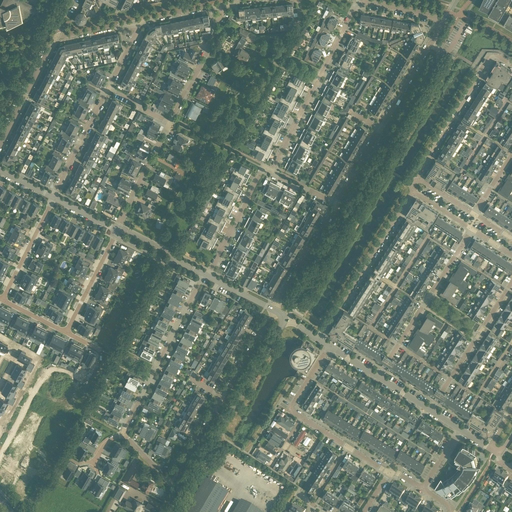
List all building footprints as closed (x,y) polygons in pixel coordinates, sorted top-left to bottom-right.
[(21,0),(2,0),(0,5),(0,27),(6,26),(7,27),(8,27),(8,28),(22,21),(21,19),(30,12),(35,14),(32,13),(33,11),(32,8),(31,7),(32,5),(33,6),(21,0)] [(89,9),(91,4),(93,5),(95,2),(92,0),(92,1),(91,0),(84,0),(82,5),(83,6),(89,9)] [(132,2),(127,0),(124,0),(120,10),(129,8),(132,2)] [(511,0),(483,0),(481,3),(482,7),(483,7),(483,9),(503,21),(503,22),(511,5),(511,0)] [(511,5),(503,22),(502,23),(511,29),(511,5)] [(85,15),(89,9),(83,6),(80,12),(80,13),(79,13),(78,13),(77,14),(76,14),(76,15),(75,16),(75,17),(75,18),(75,19),(75,20),(76,21),(76,22),(77,22),(78,23),(79,23),(80,23),(81,24),(81,23),(82,23),(83,23),(84,23),(84,22),(85,22),(85,21),(86,20),(86,19),(86,17),(85,15)] [(324,19),(336,25),(338,22),(338,21),(338,20),(338,19),(337,18),(338,16),(333,14),(332,10),(333,9),(327,6),(326,8),(327,10),(328,11),(326,15),(324,19)] [(245,20),(244,9),(238,9),(239,14),(236,14),(236,21),(245,20)] [(334,29),(334,28),(336,25),(324,19),(322,23),(320,27),(330,32),(331,30),(332,31),(332,30),(333,29),(334,29)] [(410,23),(410,24),(409,31),(413,32),(414,33),(421,30),(418,24),(410,23)] [(318,31),(316,35),(328,41),(330,38),(330,37),(330,36),(330,35),(330,34),(329,34),(330,32),(320,27),(318,26),(317,26),(316,30),(318,31)] [(158,37),(156,35),(155,27),(152,28),(151,27),(149,28),(148,29),(149,30),(147,32),(155,36),(156,38),(158,37)] [(243,37),(245,37),(245,38),(248,32),(239,28),(236,34),(242,36),(243,37)] [(147,32),(144,37),(154,42),(155,41),(156,38),(155,36),(147,32)] [(415,35),(415,36),(413,40),(419,43),(420,44),(424,37),(422,32),(415,35)] [(113,44),(114,44),(114,45),(118,44),(119,47),(122,46),(121,42),(119,42),(119,41),(119,40),(119,39),(119,38),(119,37),(118,36),(117,34),(112,35),(113,44)] [(326,44),(328,41),(316,35),(314,39),(312,43),(322,48),(323,46),(324,46),(325,45),(326,45),(326,44)] [(349,40),(348,41),(358,46),(360,41),(366,44),(367,43),(368,41),(356,35),(354,38),(352,36),(350,40),(349,40)] [(154,44),(154,42),(144,37),(142,42),(150,46),(152,43),(154,44)] [(246,40),(244,39),(242,39),(241,38),(239,41),(239,40),(237,44),(236,47),(237,47),(233,55),(235,56),(245,62),(249,54),(245,52),(239,48),(240,47),(242,48),(246,40)] [(355,51),(358,46),(348,41),(348,43),(346,47),(349,48),(347,51),(355,55),(356,53),(356,52),(355,51)] [(76,51),(78,54),(83,53),(82,50),(80,42),(75,43),(76,51)] [(142,42),(139,47),(150,52),(152,47),(150,46),(142,42)] [(409,42),(406,46),(415,51),(417,47),(411,43),(409,42)] [(78,54),(76,51),(75,43),(69,44),(72,52),(73,55),(78,54)] [(310,47),(308,51),(320,57),(321,53),(322,53),(322,52),(321,52),(321,51),(322,51),(322,50),(321,50),(322,48),(312,43),(310,47)] [(73,55),(72,52),(69,44),(64,45),(66,54),(65,54),(67,56),(73,55)] [(65,54),(66,54),(64,45),(60,46),(57,50),(65,54)] [(189,54),(189,55),(195,58),(196,57),(195,57),(197,53),(198,54),(200,50),(199,50),(198,45),(190,47),(190,49),(191,49),(189,54)] [(406,46),(404,50),(413,55),(415,51),(406,46)] [(145,56),(147,57),(150,52),(139,47),(137,52),(145,56)] [(223,55),(225,52),(215,47),(214,50),(223,55)] [(65,54),(57,50),(55,55),(63,59),(65,61),(67,56),(65,54)] [(410,59),(413,55),(404,50),(402,54),(410,59)] [(318,61),(318,60),(320,57),(308,51),(306,54),(306,55),(304,59),(314,64),(315,62),(316,62),(316,61),(317,61),(318,61)] [(341,56),(340,57),(349,62),(352,57),(353,57),(354,57),(355,55),(347,51),(346,54),(343,52),(341,56)] [(145,62),(146,60),(147,57),(145,56),(137,52),(135,56),(145,62)] [(189,54),(185,52),(183,56),(180,55),(178,59),(184,62),(186,60),(193,64),(195,58),(189,55),(189,54)] [(60,64),(63,66),(65,61),(63,59),(55,55),(53,60),(60,64)] [(410,60),(401,55),(398,60),(407,65),(410,60)] [(144,63),(145,62),(135,56),(132,61),(140,65),(142,62),(144,63)] [(352,63),(349,62),(340,57),(340,59),(338,63),(341,64),(339,67),(350,72),(351,70),(350,69),(349,68),(352,63)] [(225,66),(226,64),(222,58),(211,65),(216,72),(226,66),(225,66)] [(187,64),(184,62),(178,59),(178,60),(176,62),(179,65),(177,68),(187,74),(190,69),(186,66),(187,64)] [(63,66),(60,64),(53,60),(50,65),(58,69),(60,70),(63,66)] [(396,64),(404,69),(407,65),(398,60),(396,64)] [(132,61),(130,66),(140,71),(141,69),(139,68),(140,65),(132,61)] [(393,69),(402,74),(404,69),(396,64),(393,69)] [(498,65),(495,64),(492,69),(493,71),(490,76),(488,75),(486,78),(488,80),(487,81),(502,91),(505,86),(500,83),(502,80),(507,83),(511,75),(511,74),(511,72),(498,64),(498,65)] [(60,70),(58,69),(50,65),(48,70),(58,75),(60,70)] [(130,66),(127,71),(135,75),(137,72),(139,73),(140,71),(130,66)] [(96,71),(94,75),(103,80),(105,75),(103,74),(104,71),(96,67),(94,70),(96,71)] [(169,75),(175,78),(179,80),(181,77),(185,79),(187,74),(177,68),(175,72),(171,71),(171,75),(170,74),(169,75)] [(332,73),(331,76),(342,81),(342,82),(344,83),(345,82),(343,81),(347,73),(338,69),(335,74),(332,73)] [(390,73),(399,78),(402,74),(393,69),(390,73)] [(45,74),(53,78),(55,80),(58,75),(48,70),(45,74)] [(127,71),(125,76),(135,81),(136,79),(138,76),(135,75),(127,71)] [(388,77),(397,82),(399,78),(390,73),(388,77)] [(45,74),(43,79),(50,83),(53,78),(45,74)] [(175,78),(169,75),(169,74),(168,75),(167,77),(167,79),(172,82),(170,85),(179,90),(182,85),(174,80),(175,78)] [(91,81),(89,80),(88,83),(96,87),(97,84),(100,85),(103,80),(94,75),(91,81)] [(132,86),(134,86),(136,82),(135,81),(125,76),(122,80),(130,85),(132,86)] [(302,86),(305,81),(296,76),(293,81),(289,79),(288,83),(303,90),(304,87),(302,86)] [(332,80),(330,84),(339,89),(342,82),(342,81),(331,76),(329,79),(332,80)] [(207,84),(213,86),(216,79),(211,77),(207,84)] [(397,82),(388,77),(385,82),(394,87),(397,82)] [(43,79),(40,84),(48,88),(50,83),(43,79)] [(132,86),(130,85),(122,80),(120,85),(124,87),(122,90),(129,93),(132,86)] [(494,88),(486,82),(483,87),(491,92),(494,88)] [(290,88),(288,93),(296,97),(299,92),(301,93),(303,90),(288,83),(286,86),(290,88)] [(382,88),(390,93),(393,88),(384,83),(382,88)] [(40,84),(38,89),(45,93),(48,88),(40,84)] [(335,96),(339,89),(330,84),(328,88),(325,87),(324,90),(335,96),(337,97),(337,96),(335,96)] [(85,88),(87,89),(85,93),(94,98),(96,93),(94,92),(95,89),(87,85),(85,88)] [(162,91),(168,94),(170,95),(171,92),(177,95),(179,90),(170,85),(168,88),(165,86),(162,91)] [(202,86),(201,88),(198,94),(197,97),(205,101),(205,102),(207,103),(214,90),(211,89),(211,90),(202,86)] [(491,92),(483,87),(480,92),(487,96),(490,92),(491,92)] [(382,88),(379,92),(388,97),(390,93),(382,88)] [(38,89),(35,94),(43,98),(45,93),(38,89)] [(173,102),(173,101),(173,100),(167,97),(168,94),(162,91),(160,90),(159,93),(162,95),(161,97),(162,98),(161,101),(170,105),(171,105),(172,104),(173,103),(173,102)] [(331,103),(335,96),(324,90),(322,93),(325,94),(323,99),(331,103)] [(379,92),(377,97),(385,102),(388,97),(379,92)] [(487,96),(480,92),(477,96),(484,101),(487,96)] [(82,98),(80,98),(80,101),(87,104),(88,102),(91,103),(94,98),(85,93),(82,98)] [(281,95),(280,99),(294,106),(296,103),(294,102),(296,97),(288,93),(285,97),(281,95)] [(40,103),(43,98),(35,94),(33,99),(40,103)] [(484,101),(477,96),(474,101),(481,105),(484,101)] [(278,102),(276,107),(279,109),(288,113),(291,108),(293,109),(294,106),(280,99),(276,97),(274,100),(278,102)] [(374,101),(383,106),(385,102),(377,97),(374,101)] [(316,104),(328,110),(328,111),(329,110),(328,110),(331,103),(323,99),(320,103),(318,101),(316,104)] [(117,109),(119,110),(122,105),(120,104),(118,103),(118,102),(117,102),(117,101),(116,101),(115,101),(114,101),(112,100),(110,105),(117,109)] [(78,103),(79,104),(77,109),(86,114),(88,108),(86,107),(87,104),(80,101),(78,103)] [(170,106),(170,105),(161,101),(159,103),(158,103),(157,105),(153,103),(152,106),(160,110),(161,108),(167,111),(168,110),(169,110),(170,109),(170,108),(170,107),(170,106)] [(201,108),(203,109),(202,111),(207,113),(209,108),(205,106),(196,101),(195,104),(192,103),(186,114),(193,118),(201,108)] [(374,101),(371,105),(380,110),(383,106),(374,101)] [(481,105),(474,101),(471,105),(478,110),(481,105)] [(36,111),(39,113),(41,108),(39,107),(39,106),(31,102),(28,107),(36,111)] [(324,118),(328,111),(328,110),(316,104),(315,107),(317,109),(315,113),(324,118)] [(107,110),(112,112),(115,114),(117,109),(110,105),(107,110)] [(380,110),(371,105),(369,110),(377,115),(380,110)] [(478,110),(471,105),(468,110),(478,116),(481,112),(478,110)] [(39,113),(36,111),(28,107),(26,112),(36,117),(39,113)] [(288,113),(279,109),(276,107),(272,115),(286,122),(288,119),(286,118),(287,117),(288,113)] [(79,120),(81,117),(83,119),(86,114),(77,109),(74,114),(72,113),(72,116),(79,120)] [(115,114),(112,112),(107,110),(105,115),(112,119),(115,114)] [(465,114),(475,121),(478,116),(468,110),(465,114)] [(23,117),(31,121),(34,122),(36,118),(36,117),(26,112),(23,117)] [(320,125),(321,126),(322,125),(321,124),(324,118),(315,113),(313,117),(310,116),(309,119),(320,125)] [(468,122),(472,125),(475,121),(465,114),(462,119),(464,120),(467,122),(468,122)] [(110,124),(112,119),(105,115),(102,120),(110,124)] [(285,125),(286,122),(272,115),(270,118),(273,120),(271,125),(280,129),(283,124),(285,125)] [(21,122),(31,127),(34,122),(31,121),(23,117),(21,122)] [(68,121),(70,122),(68,126),(77,131),(79,126),(77,125),(78,122),(70,118),(68,121)] [(317,132),(320,125),(309,119),(307,122),(310,123),(308,127),(317,132)] [(102,120),(100,124),(107,128),(110,130),(113,125),(110,124),(102,120)] [(19,127),(26,131),(29,132),(31,127),(21,122),(19,127)] [(150,126),(148,128),(157,133),(158,132),(157,131),(160,125),(153,122),(151,126),(150,126)] [(471,129),(465,126),(462,123),(462,124),(460,122),(457,127),(465,132),(467,129),(470,131),(471,129)] [(105,133),(107,128),(100,124),(97,130),(105,133)] [(265,127),(265,128),(263,131),(278,138),(280,135),(278,134),(280,129),(271,125),(269,129),(265,127)] [(71,135),(74,136),(77,131),(68,126),(65,132),(64,131),(63,131),(63,134),(70,138),(71,135)] [(157,133),(148,128),(144,126),(143,129),(144,130),(142,134),(146,136),(153,140),(156,134),(157,134),(157,133)] [(368,131),(360,126),(357,130),(366,135),(368,131)] [(16,131),(24,135),(26,137),(27,137),(29,132),(26,131),(19,127),(16,131)] [(313,140),(314,140),(314,139),(313,139),(317,132),(308,127),(306,132),(303,130),(302,133),(313,139),(313,140)] [(465,132),(457,127),(454,132),(464,138),(467,133),(465,132)] [(277,141),(278,138),(263,131),(261,130),(260,133),(262,134),(265,136),(263,141),(272,145),(274,140),(277,141)] [(366,135),(357,130),(355,134),(364,139),(366,135)] [(26,137),(24,135),(16,131),(14,136),(24,142),(26,137)] [(511,134),(506,131),(503,136),(511,142),(511,141),(511,134)] [(93,137),(101,141),(104,142),(106,137),(96,132),(93,137)] [(173,147),(180,151),(181,151),(182,150),(183,148),(181,144),(182,144),(181,143),(185,142),(185,144),(188,143),(189,142),(191,138),(181,133),(180,132),(176,134),(178,139),(176,140),(175,139),(173,140),(174,141),(175,142),(176,143),(173,144),(173,145),(173,147)] [(464,138),(454,132),(452,136),(461,142),(464,138)] [(309,146),(313,140),(313,139),(302,133),(300,136),(303,138),(301,142),(309,146)] [(61,137),(62,137),(60,142),(69,147),(71,142),(69,140),(70,138),(63,134),(61,137)] [(364,139),(355,134),(353,137),(361,142),(364,139)] [(14,136),(11,141),(19,145),(21,146),(24,142),(14,136)] [(461,142),(452,136),(449,141),(458,147),(461,142)] [(511,142),(503,136),(499,142),(508,148),(510,145),(509,144),(511,142)] [(91,142),(99,146),(101,147),(104,142),(101,141),(93,137),(91,142)] [(361,142),(353,137),(350,141),(359,146),(361,142)] [(16,150),(17,149),(19,150),(21,147),(19,146),(19,145),(11,141),(9,146),(16,150)] [(143,141),(141,145),(137,143),(136,144),(135,146),(139,148),(147,153),(148,151),(147,151),(150,145),(143,141)] [(257,143),(255,147),(270,154),(272,151),(269,150),(272,145),(263,141),(261,145),(257,143)] [(359,146),(350,141),(348,145),(357,150),(359,146)] [(458,147),(449,141),(446,145),(455,151),(458,147)] [(64,150),(66,152),(69,147),(60,142),(57,147),(56,146),(55,149),(62,153),(64,150)] [(91,142),(89,147),(96,150),(99,146),(91,142)] [(294,148),(306,154),(306,153),(309,146),(301,142),(298,146),(296,145),(294,148)] [(507,150),(497,144),(494,150),(503,156),(503,155),(502,155),(504,153),(505,153),(507,150)] [(357,150),(348,145),(346,149),(354,154),(357,150)] [(455,151),(446,145),(443,150),(450,154),(452,156),(455,151)] [(9,146),(6,151),(14,155),(16,150),(9,146)] [(147,153),(139,148),(135,146),(134,149),(134,150),(138,152),(136,156),(143,159),(146,154),(147,154),(147,153)] [(270,154),(255,147),(253,146),(252,149),(254,150),(257,152),(255,157),(264,161),(266,156),(268,157),(270,154)] [(89,147),(86,151),(97,157),(99,152),(96,150),(89,147)] [(293,156),(302,161),(304,162),(305,162),(308,155),(307,155),(308,154),(306,153),(306,154),(294,148),(293,151),(295,152),(293,156)] [(354,154),(346,149),(344,153),(352,158),(354,154)] [(443,150),(440,154),(448,159),(447,159),(450,154),(443,150)] [(503,156),(494,150),(491,155),(500,161),(499,160),(501,158),(503,156)] [(11,160),(12,159),(14,160),(16,156),(14,155),(6,151),(4,156),(11,160)] [(84,156),(94,161),(97,157),(86,151),(84,156)] [(62,160),(60,158),(61,155),(53,152),(51,154),(53,155),(51,160),(60,165),(62,160)] [(174,162),(173,165),(176,167),(180,160),(174,157),(175,156),(169,153),(166,159),(172,162),(172,161),(174,162)] [(341,157),(350,162),(352,158),(344,153),(341,157)] [(437,159),(445,164),(448,159),(440,154),(437,159)] [(131,163),(129,166),(137,170),(138,168),(139,167),(140,167),(140,166),(140,164),(135,161),(136,158),(130,155),(127,160),(131,163)] [(497,163),(498,164),(500,161),(491,155),(487,160),(496,166),(497,163)] [(10,162),(11,160),(4,156),(1,161),(3,161),(3,162),(4,163),(5,164),(6,164),(7,164),(9,165),(11,165),(12,163),(10,162)] [(91,166),(94,161),(84,156),(81,161),(91,166)] [(298,169),(299,169),(299,168),(302,161),(293,156),(291,161),(288,159),(287,162),(298,168),(298,169)] [(349,163),(340,158),(338,163),(346,168),(349,163)] [(47,164),(46,167),(53,170),(54,168),(57,170),(60,165),(51,160),(48,165),(47,164)] [(494,169),(496,166),(487,160),(484,166),(493,172),(493,171),(492,171),(494,169)] [(425,178),(431,181),(431,182),(434,184),(443,189),(448,181),(439,175),(439,174),(444,167),(436,161),(425,178)] [(295,175),(298,169),(298,168),(287,162),(285,165),(288,167),(286,171),(295,175)] [(346,168),(338,163),(336,166),(344,171),(346,168)] [(77,169),(85,173),(88,174),(90,169),(80,164),(77,169)] [(232,167),(231,170),(248,179),(249,176),(247,175),(250,169),(241,165),(238,169),(235,168),(234,168),(232,167)] [(121,173),(127,176),(128,173),(134,176),(135,176),(135,175),(136,174),(136,173),(136,172),(137,170),(129,166),(128,169),(123,168),(121,173)] [(344,171),(336,166),(333,170),(342,175),(344,171)] [(490,174),(491,174),(493,172),(484,166),(480,171),(490,177),(489,176),(490,174)] [(45,171),(43,175),(52,180),(54,175),(52,174),(53,170),(46,167),(45,167),(44,170),(45,171)] [(451,180),(455,174),(446,168),(444,170),(451,175),(449,178),(451,180)] [(83,177),(85,173),(77,169),(75,173),(83,177)] [(235,177),(232,181),(241,186),(244,180),(246,182),(248,179),(231,170),(230,170),(230,171),(231,174),(235,177)] [(342,175),(333,170),(331,174),(340,179),(342,175)] [(480,171),(477,176),(485,182),(487,179),(488,180),(490,177),(480,171)] [(511,172),(511,173),(510,172),(506,179),(507,179),(501,190),(500,189),(498,192),(497,192),(511,201),(511,195),(509,193),(511,188),(511,172)] [(85,179),(83,177),(75,173),(72,178),(80,182),(83,184),(85,179)] [(130,178),(127,176),(121,173),(120,176),(122,177),(121,180),(120,180),(119,183),(129,188),(130,187),(129,186),(132,181),(129,180),(130,178)] [(173,178),(165,174),(163,178),(156,174),(155,175),(154,176),(152,178),(153,179),(152,181),(156,183),(157,184),(159,186),(160,185),(162,186),(163,183),(169,186),(173,178)] [(340,179),(331,174),(329,178),(337,183),(340,179)] [(49,185),(52,180),(43,175),(40,181),(49,185)] [(83,184),(80,182),(72,178),(70,183),(80,188),(83,184)] [(337,183),(329,178),(327,182),(335,187),(337,183)] [(241,186),(232,181),(230,185),(226,184),(224,183),(223,186),(239,195),(241,192),(239,191),(241,186)] [(452,192),(457,185),(452,181),(447,189),(452,192)] [(262,192),(269,195),(269,196),(275,184),(272,182),(271,185),(266,183),(262,192)] [(335,187),(327,182),(324,186),(333,191),(335,187)] [(70,183),(68,188),(75,192),(75,191),(78,193),(80,188),(70,183)] [(115,189),(125,194),(128,189),(129,189),(129,188),(119,183),(117,185),(115,189)] [(269,195),(268,196),(269,197),(269,196),(276,199),(281,190),(277,188),(278,185),(275,184),(269,196),(269,195)] [(159,192),(161,189),(153,185),(151,190),(148,189),(144,196),(154,201),(158,192),(159,192)] [(462,188),(457,185),(452,192),(457,195),(462,188)] [(238,198),(239,195),(223,186),(221,189),(223,190),(227,192),(224,197),(233,202),(236,197),(238,198)] [(333,191),(324,186),(322,190),(330,195),(333,191)] [(68,188),(65,193),(66,194),(67,195),(68,196),(69,196),(70,196),(71,196),(73,197),(72,199),(74,200),(78,193),(75,191),(75,192),(68,188)] [(113,196),(115,193),(105,188),(104,191),(104,193),(108,195),(104,202),(108,204),(105,209),(111,212),(113,207),(116,208),(116,207),(117,207),(119,204),(118,204),(120,200),(113,197),(113,196)] [(462,188),(457,195),(462,198),(467,191),(462,188)] [(6,190),(1,199),(10,204),(15,194),(11,192),(11,193),(6,190)] [(276,199),(283,203),(289,191),(286,190),(285,192),(281,190),(276,199)] [(283,203),(283,204),(284,203),(291,207),(295,198),(291,195),(292,193),(289,191),(283,203)] [(472,194),(467,191),(462,198),(467,201),(472,194)] [(10,204),(19,208),(23,200),(18,197),(19,196),(15,194),(10,204)] [(472,194),(467,201),(472,204),(474,201),(476,203),(480,198),(477,196),(476,197),(472,194)] [(231,207),(233,202),(224,197),(222,202),(218,200),(216,199),(215,202),(216,203),(231,211),(233,208),(231,207)] [(28,213),(32,204),(27,201),(28,201),(24,199),(23,200),(19,208),(28,213)] [(422,203),(416,199),(405,215),(414,221),(419,213),(420,213),(433,221),(438,213),(425,205),(426,205),(422,202),(422,203)] [(150,208),(154,210),(155,207),(149,203),(147,207),(141,203),(136,213),(139,215),(139,214),(142,215),(142,216),(145,218),(150,208)] [(230,214),(231,211),(216,203),(215,207),(218,209),(216,213),(225,218),(228,213),(230,214)] [(489,216),(494,209),(489,205),(490,204),(487,203),(484,208),(487,209),(484,213),(489,216)] [(35,205),(32,204),(28,213),(34,216),(35,214),(36,214),(37,212),(38,210),(37,210),(39,206),(35,204),(35,205)] [(313,208),(320,213),(323,208),(322,207),(321,206),(321,205),(320,205),(319,204),(318,204),(317,204),(316,204),(313,208)] [(266,211),(267,211),(268,211),(261,207),(259,210),(254,207),(252,210),(255,211),(253,216),(262,220),(266,211)] [(317,217),(320,213),(313,208),(310,207),(307,211),(310,213),(317,217)] [(494,209),(489,216),(494,219),(499,211),(494,209)] [(317,217),(310,213),(307,211),(304,216),(315,222),(317,217)] [(504,215),(499,211),(494,219),(499,222),(504,215)] [(222,223),(225,218),(216,213),(214,218),(210,216),(208,219),(223,227),(225,224),(222,223)] [(51,219),(50,222),(51,222),(50,224),(56,227),(60,218),(58,217),(59,216),(55,214),(53,218),(53,217),(51,219)] [(504,215),(499,222),(504,225),(509,218),(504,215)] [(259,227),(258,227),(262,220),(253,216),(251,220),(248,218),(246,221),(258,227),(258,228),(259,228),(259,227)] [(301,221),(302,221),(312,227),(315,222),(304,216),(301,221)] [(434,224),(439,227),(443,220),(438,216),(434,224)] [(65,232),(69,223),(70,222),(66,220),(66,221),(60,218),(56,227),(65,232)] [(210,225),(208,229),(217,234),(219,229),(222,230),(223,227),(208,219),(206,223),(210,225)] [(403,224),(412,229),(414,231),(417,226),(406,219),(405,222),(404,224),(403,224)] [(428,230),(431,223),(429,222),(427,226),(417,220),(416,222),(428,230)] [(439,227),(443,230),(448,223),(443,220),(439,227)] [(245,224),(248,226),(245,230),(254,235),(258,228),(258,227),(246,221),(245,224)] [(312,227),(302,221),(299,225),(309,231),(312,227)] [(69,223),(65,232),(74,236),(79,227),(75,225),(75,226),(69,223)] [(448,223),(443,230),(448,233),(453,226),(448,223)] [(401,228),(400,229),(409,234),(412,229),(403,224),(402,226),(402,227),(401,229),(401,228)] [(306,236),(309,231),(299,225),(296,231),(298,233),(299,232),(306,236)] [(24,235),(23,235),(25,231),(15,226),(11,233),(23,238),(24,235)] [(448,233),(453,236),(458,229),(453,226),(448,233)] [(82,228),(79,227),(74,236),(83,241),(87,232),(82,229),(82,228)] [(217,234),(208,229),(206,234),(202,232),(200,235),(215,243),(216,240),(214,239),(217,234)] [(398,233),(406,238),(408,240),(411,235),(409,234),(400,229),(399,230),(399,231),(398,233)] [(458,229),(453,236),(458,239),(457,240),(460,242),(463,237),(461,235),(463,232),(458,229)] [(245,230),(243,234),(241,233),(239,236),(251,242),(251,243),(252,242),(251,241),(254,235),(245,230)] [(87,232),(83,241),(92,245),(96,237),(91,234),(92,233),(88,231),(87,232)] [(20,241),(21,242),(23,238),(11,233),(7,240),(18,245),(20,241)] [(395,238),(403,243),(405,244),(408,240),(406,238),(398,233),(396,235),(397,236),(395,238),(395,237),(395,238)] [(298,234),(295,239),(302,243),(305,238),(298,234)] [(213,246),(215,243),(200,235),(198,239),(202,241),(200,245),(209,250),(211,245),(213,246)] [(238,239),(240,240),(238,244),(247,249),(249,250),(250,248),(253,242),(252,242),(251,243),(251,242),(239,236),(238,239)] [(98,238),(96,237),(92,245),(98,249),(99,246),(100,247),(101,245),(102,242),(101,242),(103,239),(99,237),(98,238)] [(392,242),(400,248),(403,243),(395,238),(393,240),(394,240),(392,242)] [(295,239),(292,243),(300,248),(302,243),(295,239)] [(38,247),(49,252),(53,245),(43,240),(41,244),(40,243),(38,247)] [(470,249),(470,247),(475,251),(480,243),(475,240),(473,243),(471,242),(467,247),(470,249)] [(389,247),(397,252),(399,253),(402,249),(400,248),(392,242),(390,244),(391,245),(389,247)] [(297,252),(300,248),(292,243),(289,248),(297,252)] [(480,243),(475,251),(480,253),(485,246),(480,243)] [(246,254),(245,254),(247,249),(238,244),(236,249),(233,247),(232,250),(243,256),(243,257),(244,257),(244,256),(245,257),(246,255),(246,254)] [(14,254),(16,250),(6,245),(2,252),(8,255),(7,257),(12,259),(14,254)] [(284,251),(294,257),(297,252),(289,248),(287,246),(284,251)] [(440,246),(437,252),(446,258),(448,255),(447,254),(449,252),(440,246)] [(485,246),(480,253),(485,257),(490,249),(485,246)] [(49,253),(49,252),(38,247),(37,249),(38,250),(36,254),(46,259),(47,256),(50,258),(52,254),(49,253)] [(118,253),(117,255),(125,259),(129,261),(131,257),(133,252),(134,250),(128,247),(127,249),(126,252),(120,249),(119,250),(118,250),(118,251),(118,252),(118,253)] [(386,251),(394,257),(397,252),(389,247),(387,249),(388,249),(387,251),(386,251)] [(490,249),(485,257),(489,259),(494,252),(490,249)] [(230,253),(233,255),(231,259),(233,260),(240,263),(242,264),(245,258),(245,257),(244,256),(244,257),(243,257),(243,256),(232,250),(230,253)] [(281,256),(284,257),(291,262),(294,257),(284,251),(281,256)] [(397,258),(394,257),(386,251),(384,254),(385,254),(384,256),(383,256),(391,261),(394,263),(397,258)] [(437,252),(433,257),(442,263),(444,260),(445,257),(446,258),(437,252)] [(494,252),(489,259),(495,263),(499,255),(494,252)] [(114,261),(113,261),(119,264),(118,267),(124,271),(127,265),(123,263),(125,259),(117,255),(115,258),(114,258),(114,259),(114,260),(114,261)] [(499,266),(504,258),(499,255),(495,263),(499,266)] [(0,256),(0,267),(6,270),(8,266),(7,266),(8,264),(3,262),(2,261),(3,258),(0,256)] [(291,262),(284,257),(281,256),(278,262),(282,264),(282,263),(289,267),(291,262)] [(380,260),(389,266),(391,261),(383,256),(381,258),(382,258),(381,260),(380,260)] [(442,263),(433,257),(430,262),(439,268),(441,265),(440,265),(442,262),(442,263)] [(89,263),(79,258),(75,266),(86,271),(88,268),(87,267),(89,263)] [(504,258),(499,266),(504,269),(509,262),(504,258)] [(33,259),(31,263),(30,263),(28,267),(33,270),(34,268),(39,271),(43,264),(33,259)] [(233,260),(230,264),(228,263),(226,266),(238,272),(239,272),(238,271),(242,264),(240,263),(233,260)] [(378,265),(386,270),(388,272),(391,268),(389,266),(380,260),(379,263),(378,265)] [(477,271),(461,261),(459,264),(461,265),(457,270),(465,275),(467,271),(474,276),(477,271)] [(281,265),(282,264),(278,262),(274,267),(277,269),(284,273),(287,269),(281,265)] [(439,268),(430,262),(427,268),(436,273),(437,271),(437,270),(438,268),(439,268)] [(385,277),(388,272),(386,270),(378,265),(376,267),(374,270),(377,271),(375,273),(381,277),(382,275),(385,277)] [(85,274),(86,271),(75,266),(72,273),(82,278),(84,274),(85,274)] [(227,270),(225,274),(236,280),(239,273),(240,272),(239,272),(238,272),(226,266),(225,269),(227,270)] [(435,273),(436,274),(436,273),(427,268),(424,266),(421,271),(421,272),(432,279),(434,276),(433,275),(435,273)] [(108,271),(107,274),(112,276),(115,278),(119,280),(121,276),(124,271),(118,267),(116,270),(112,268),(110,267),(110,268),(109,268),(109,269),(108,270),(108,271)] [(250,278),(253,271),(248,268),(245,275),(250,278)] [(277,269),(274,274),(282,278),(284,273),(277,269)] [(462,279),(465,275),(457,270),(454,275),(453,275),(451,278),(466,288),(469,283),(462,279)] [(420,278),(429,284),(431,281),(430,281),(431,278),(432,279),(421,272),(422,274),(419,278),(420,278)] [(24,274),(22,279),(34,285),(35,285),(39,277),(33,274),(32,277),(31,276),(26,273),(25,275),(24,274)] [(381,277),(375,273),(374,276),(371,274),(370,277),(369,279),(377,284),(380,286),(383,281),(379,279),(381,277)] [(104,279),(104,280),(110,283),(108,286),(112,287),(115,289),(117,284),(117,283),(119,280),(115,278),(112,276),(107,274),(106,276),(105,276),(105,277),(104,278),(104,279)] [(176,283),(186,288),(190,281),(176,274),(172,281),(176,283)] [(272,278),(279,283),(282,278),(274,274),(272,278)] [(65,279),(62,283),(66,285),(71,288),(71,289),(76,292),(78,287),(77,286),(79,282),(69,277),(68,280),(65,279)] [(240,285),(245,287),(249,279),(247,278),(245,282),(242,280),(240,285)] [(272,278),(269,283),(276,287),(279,283),(272,278)] [(420,278),(418,281),(415,281),(415,282),(416,283),(425,289),(427,287),(427,286),(428,284),(429,284),(420,278)] [(466,288),(451,278),(449,281),(450,282),(447,287),(454,292),(457,288),(464,292),(466,288)] [(22,279),(20,283),(21,283),(20,285),(25,287),(26,288),(25,290),(30,293),(32,290),(31,290),(34,285),(22,279)] [(365,284),(374,289),(377,291),(380,286),(377,284),(369,279),(367,282),(367,281),(365,284)] [(491,280),(487,286),(496,292),(500,286),(491,280)] [(263,286),(266,288),(274,292),(276,287),(269,283),(265,281),(263,286)] [(183,294),(186,288),(176,283),(177,284),(174,290),(183,294)] [(416,283),(413,289),(422,295),(424,292),(423,291),(425,289),(416,283)] [(364,286),(362,288),(371,294),(374,289),(365,284),(366,284),(364,286)] [(99,290),(98,292),(106,296),(110,298),(112,294),(115,289),(112,287),(108,286),(107,289),(101,286),(100,286),(100,287),(99,287),(99,288),(99,289),(99,290)] [(484,292),(491,297),(493,298),(496,292),(487,286),(484,292)] [(61,291),(58,297),(70,303),(72,299),(71,298),(72,297),(67,294),(66,294),(67,291),(60,287),(58,290),(61,291)] [(452,296),(454,292),(447,287),(443,292),(442,291),(440,294),(456,305),(459,300),(452,296)] [(271,297),(274,292),(266,288),(263,293),(265,293),(265,294),(266,295),(266,296),(267,296),(268,296),(269,296),(271,297)] [(371,294),(362,288),(363,289),(361,291),(361,290),(359,293),(368,298),(371,294)] [(421,294),(422,295),(413,289),(409,294),(419,300),(421,297),(420,297),(421,294)] [(180,301),(183,294),(174,290),(170,296),(170,295),(169,296),(180,301)] [(15,292),(14,296),(14,297),(17,299),(17,300),(20,302),(21,301),(26,303),(30,295),(24,291),(23,294),(22,294),(17,291),(16,293),(15,292)] [(95,297),(95,298),(101,301),(99,304),(105,307),(108,302),(104,299),(106,296),(98,292),(97,294),(96,294),(96,295),(95,295),(95,296),(95,297)] [(207,305),(212,296),(205,292),(200,301),(207,305)] [(491,297),(484,292),(480,298),(489,303),(493,298),(491,297)] [(358,295),(356,297),(365,303),(365,302),(368,304),(371,300),(368,298),(359,293),(360,293),(358,295)] [(176,308),(180,301),(169,296),(169,297),(170,297),(167,303),(176,308)] [(213,309),(214,310),(219,299),(212,296),(207,305),(214,308),(213,309)] [(405,301),(414,307),(413,307),(415,304),(416,305),(418,302),(408,296),(405,301)] [(55,302),(53,305),(59,308),(60,305),(62,306),(66,308),(67,306),(68,307),(70,303),(58,297),(55,302)] [(365,303),(356,297),(357,298),(356,300),(355,299),(354,302),(362,307),(365,303)] [(485,309),(489,303),(480,298),(476,303),(485,309)] [(221,312),(222,311),(226,314),(229,308),(225,306),(226,303),(219,299),(214,310),(215,309),(221,312)] [(411,310),(412,310),(414,307),(405,301),(401,307),(411,313),(411,312),(410,312),(411,310)] [(352,304),(351,306),(359,312),(362,307),(354,302),(353,302),(354,302),(353,304),(352,304)] [(163,309),(162,309),(173,315),(176,308),(167,303),(164,309),(163,309)] [(472,309),(481,314),(482,315),(485,309),(476,303),(472,309)] [(51,309),(48,315),(53,317),(52,318),(56,320),(56,319),(60,321),(60,320),(61,320),(63,316),(62,316),(63,315),(58,312),(56,311),(58,309),(56,308),(50,305),(49,308),(51,309)] [(88,307),(86,311),(98,317),(99,318),(103,309),(101,308),(98,307),(97,306),(96,309),(94,308),(90,306),(89,307),(88,307)] [(359,312),(351,306),(351,307),(350,309),(349,308),(348,311),(356,316),(359,312)] [(502,312),(511,318),(511,317),(511,309),(506,306),(502,312)] [(408,315),(409,315),(411,313),(401,307),(398,312),(407,318),(407,317),(408,315)] [(6,309),(0,320),(0,321),(8,326),(10,320),(8,319),(11,313),(9,312),(10,311),(6,309)] [(160,316),(169,321),(173,315),(162,309),(162,310),(163,310),(160,316)] [(243,311),(241,313),(239,312),(238,314),(239,314),(239,315),(242,316),(249,321),(252,316),(247,312),(246,310),(245,309),(243,310),(243,311)] [(472,309),(468,315),(478,321),(482,315),(481,314),(472,309)] [(86,311),(84,315),(85,316),(84,317),(89,319),(90,320),(89,323),(94,326),(96,323),(95,323),(98,317),(86,311)] [(348,345),(353,349),(354,346),(358,340),(345,332),(345,333),(343,331),(342,330),(344,328),(345,329),(349,323),(350,323),(354,317),(344,311),(335,325),(334,324),(329,331),(331,332),(331,335),(330,336),(337,341),(338,339),(345,344),(346,343),(348,344),(348,345)] [(405,320),(405,321),(407,318),(398,312),(395,317),(404,323),(403,322),(405,320)] [(511,318),(502,312),(499,318),(508,324),(511,318)] [(431,327),(434,324),(441,328),(444,324),(427,313),(428,314),(426,317),(427,318),(424,323),(431,327)] [(239,321),(247,325),(249,321),(242,316),(239,315),(239,314),(236,319),(239,321)] [(203,320),(193,315),(190,322),(200,327),(200,326),(203,320)] [(12,321),(9,326),(12,327),(13,326),(18,328),(18,329),(24,318),(20,316),(19,317),(18,316),(16,320),(15,322),(12,321)] [(166,328),(169,321),(160,316),(157,322),(156,322),(156,323),(166,328)] [(404,323),(395,317),(391,323),(400,328),(401,328),(400,328),(401,325),(402,326),(404,323)] [(18,328),(17,331),(26,335),(29,329),(26,328),(27,326),(29,322),(27,321),(28,320),(24,318),(18,329),(18,328)] [(508,324),(499,318),(495,324),(504,330),(508,324)] [(237,325),(236,326),(244,330),(247,325),(239,321),(237,325)] [(199,327),(200,328),(200,327),(190,322),(186,329),(196,334),(199,327)] [(166,328),(156,323),(155,323),(156,324),(153,330),(163,335),(166,328)] [(237,325),(234,323),(233,325),(234,325),(231,329),(241,335),(244,330),(236,326),(237,325)] [(391,323),(388,328),(397,334),(396,333),(398,331),(399,331),(400,328),(391,323)] [(429,331),(431,327),(424,323),(420,328),(419,327),(417,330),(433,340),(436,336),(429,331)] [(85,333),(88,335),(91,329),(93,330),(94,327),(88,324),(87,327),(81,324),(81,326),(79,325),(77,329),(79,329),(78,330),(81,332),(84,334),(85,333)] [(358,335),(360,336),(367,326),(364,324),(358,335)] [(504,330),(495,324),(491,330),(500,336),(504,330)] [(30,330),(27,336),(35,340),(42,327),(38,325),(37,326),(36,325),(34,330),(33,331),(30,330)] [(42,327),(35,340),(44,344),(47,338),(44,337),(45,335),(47,331),(45,330),(46,329),(42,327)] [(388,328),(384,333),(393,339),(395,336),(395,337),(397,334),(388,328)] [(196,334),(186,329),(183,336),(193,341),(193,340),(192,340),(196,334)] [(229,333),(231,334),(231,335),(238,339),(241,335),(231,329),(229,333)] [(102,330),(97,340),(103,344),(109,333),(102,330)] [(159,341),(163,335),(153,330),(150,336),(149,335),(149,336),(159,341)] [(430,345),(433,340),(417,330),(415,334),(416,334),(413,339),(421,344),(423,340),(430,345)] [(458,331),(455,337),(464,343),(468,337),(458,331)] [(488,334),(485,340),(494,346),(498,340),(499,337),(490,331),(490,332),(489,334),(488,334)] [(48,339),(45,345),(53,349),(60,336),(56,334),(55,335),(54,334),(52,339),(51,340),(48,339)] [(159,341),(149,336),(146,334),(146,335),(143,341),(142,341),(146,343),(156,348),(159,341)] [(238,339),(231,335),(230,336),(228,340),(236,344),(238,339)] [(60,336),(53,349),(56,350),(62,353),(65,347),(62,346),(63,344),(65,340),(63,339),(64,338),(60,336)] [(193,341),(183,336),(179,343),(189,347),(192,341),(193,342),(193,341)] [(451,343),(460,349),(464,343),(455,337),(451,343)] [(390,358),(388,357),(387,356),(359,338),(358,340),(354,346),(382,364),(383,365),(385,366),(390,358)] [(418,348),(421,344),(413,339),(410,345),(409,344),(407,347),(406,347),(422,357),(425,353),(418,348)] [(233,349),(236,344),(228,340),(226,343),(225,344),(233,349)] [(490,352),(494,346),(485,340),(481,346),(490,352)] [(156,348),(146,343),(142,341),(140,345),(141,345),(140,346),(139,347),(142,349),(152,355),(156,348)] [(303,366),(304,366),(305,369),(307,371),(320,352),(314,348),(312,346),(311,345),(310,345),(310,344),(309,345),(303,341),(300,346),(299,346),(298,347),(297,347),(296,348),(295,348),(295,349),(294,350),(293,351),(293,352),(292,353),(292,354),(292,355),(292,356),(292,357),(292,358),(293,359),(293,360),(293,361),(294,362),(295,363),(296,364),(297,365),(298,365),(299,365),(300,365),(300,366),(301,366),(302,366),(303,366)] [(66,348),(63,354),(71,358),(78,345),(74,343),(73,344),(72,343),(70,348),(69,349),(66,348)] [(189,347),(179,343),(176,350),(186,355),(186,354),(185,354),(189,347)] [(447,349),(456,354),(460,349),(451,343),(447,349)] [(223,349),(230,353),(233,349),(225,344),(225,345),(223,349)] [(78,345),(71,358),(80,362),(83,356),(80,355),(81,354),(83,349),(81,348),(82,347),(78,345)] [(481,346),(477,351),(486,357),(490,352),(481,346)] [(149,361),(152,355),(142,349),(142,350),(143,350),(139,357),(149,361)] [(230,353),(223,349),(220,353),(220,354),(227,358),(230,353)] [(443,354),(453,360),(456,354),(447,349),(443,354)] [(185,355),(186,356),(186,355),(176,350),(172,357),(182,361),(185,355)] [(483,363),(486,357),(477,351),(473,357),(483,363)] [(20,352),(17,358),(27,364),(31,358),(20,352)] [(81,363),(84,365),(86,363),(92,366),(97,356),(95,355),(96,354),(92,353),(92,354),(91,353),(87,359),(84,358),(81,363)] [(227,358),(220,354),(219,354),(217,358),(225,363),(227,358)] [(440,360),(449,366),(453,360),(443,354),(440,360)] [(182,361),(172,357),(169,364),(179,369),(179,368),(178,368),(182,361)] [(214,357),(212,360),(215,362),(214,363),(222,367),(225,363),(217,358),(214,357)] [(473,357),(470,363),(479,369),(483,363),(473,357)] [(392,359),(390,358),(385,366),(387,367),(387,368),(388,368),(393,371),(398,363),(393,360),(392,359)] [(67,368),(69,364),(72,365),(74,361),(70,359),(69,363),(61,359),(59,364),(67,368)] [(436,366),(445,372),(449,366),(440,360),(436,366)] [(330,362),(325,369),(330,372),(335,365),(335,364),(335,365),(333,363),(330,362)] [(210,366),(212,368),(219,372),(222,367),(214,363),(214,364),(212,363),(210,366)] [(403,366),(398,363),(393,371),(398,374),(403,366)] [(475,375),(479,369),(470,363),(466,369),(475,375)] [(14,369),(24,375),(27,369),(17,364),(14,369)] [(178,369),(179,369),(169,364),(165,371),(174,375),(178,369)] [(337,366),(335,365),(330,372),(334,375),(335,375),(340,367),(339,367),(339,368),(337,366)] [(216,377),(219,372),(212,368),(210,366),(207,371),(209,372),(216,377)] [(407,369),(403,366),(398,374),(402,377),(407,369)] [(342,369),(340,367),(335,375),(334,375),(333,377),(338,380),(339,378),(344,370),(344,371),(342,369)] [(11,375),(20,381),(24,375),(14,369),(11,375)] [(402,377),(407,380),(411,372),(407,369),(402,377)] [(466,369),(462,375),(472,381),(475,375),(466,369)] [(346,372),(344,370),(339,378),(344,381),(349,373),(348,373),(346,372)] [(172,382),(171,382),(174,375),(165,371),(161,377),(172,383),(172,382)] [(126,380),(137,385),(140,379),(127,372),(124,379),(126,380)] [(209,381),(210,380),(214,382),(216,377),(209,372),(207,376),(205,375),(203,378),(209,381)] [(416,375),(411,372),(407,380),(411,383),(416,375)] [(347,386),(348,384),(353,376),(351,375),(349,373),(344,381),(342,383),(347,386)] [(52,384),(57,378),(51,374),(47,380),(52,384)] [(421,378),(416,375),(411,383),(416,385),(421,378)] [(468,387),(472,381),(462,375),(458,381),(468,387)] [(353,376),(348,384),(347,386),(352,389),(358,380),(355,378),(353,376)] [(172,383),(161,377),(158,384),(167,389),(171,383),(172,383)] [(416,385),(420,388),(425,381),(421,378),(416,385)] [(133,392),(137,385),(126,380),(126,381),(127,381),(124,387),(133,392)] [(8,381),(5,386),(14,392),(18,386),(8,381)] [(430,384),(425,381),(420,388),(425,391),(430,384)] [(360,393),(366,384),(362,382),(357,389),(361,392),(360,393)] [(321,392),(324,388),(317,383),(315,385),(314,388),(321,392)] [(167,389),(158,384),(154,391),(165,397),(165,396),(164,395),(167,389)] [(370,387),(366,384),(360,393),(365,396),(370,387)] [(434,386),(430,384),(425,391),(429,394),(434,386)] [(5,386),(1,392),(11,398),(14,392),(5,386)] [(442,391),(440,390),(439,389),(439,390),(434,386),(429,394),(434,397),(434,398),(435,398),(437,399),(442,391)] [(511,397),(511,395),(511,390),(505,386),(502,391),(511,397)] [(130,399),(133,392),(124,387),(121,393),(120,393),(130,399)] [(375,390),(370,387),(365,396),(369,399),(375,390)] [(319,397),(321,392),(314,388),(313,390),(312,390),(311,392),(319,397)] [(199,392),(195,390),(193,393),(196,395),(194,398),(201,402),(204,397),(198,394),(199,392)] [(375,399),(379,393),(375,390),(369,399),(373,402),(375,399)] [(165,397),(154,391),(151,398),(160,403),(164,397),(165,397)] [(474,426),(480,430),(478,432),(488,438),(488,437),(490,436),(492,437),(496,430),(494,429),(499,421),(498,420),(500,417),(501,418),(504,414),(501,412),(494,407),(490,413),(492,414),(488,420),(488,421),(487,423),(486,423),(484,422),(484,421),(472,413),(473,411),(445,393),(444,392),(442,391),(437,399),(439,401),(440,401),(468,419),(466,421),(471,425),(472,424),(475,425),(474,426)] [(502,391),(499,395),(501,396),(508,401),(511,397),(502,391)] [(308,396),(316,401),(318,403),(321,398),(319,397),(311,392),(310,394),(309,394),(308,396)] [(114,399),(126,405),(130,399),(120,393),(119,394),(117,393),(114,399)] [(383,395),(379,393),(375,399),(379,402),(383,395)] [(383,395),(379,402),(378,404),(382,407),(388,398),(383,395)] [(313,406),(316,401),(308,396),(308,397),(307,399),(306,399),(305,401),(313,406)] [(505,406),(508,401),(501,396),(498,401),(505,406)] [(0,398),(0,405),(5,409),(8,403),(0,398)] [(161,408),(158,407),(160,403),(151,398),(147,405),(156,410),(155,412),(159,414),(161,408)] [(194,398),(191,402),(199,407),(201,402),(194,398)] [(392,401),(388,398),(382,407),(386,410),(392,401)] [(111,406),(113,407),(123,412),(126,405),(114,399),(111,406)] [(474,409),(477,411),(484,401),(481,399),(474,409)] [(505,406),(498,401),(495,399),(492,404),(502,411),(505,406)] [(302,409),(311,415),(315,408),(313,406),(305,401),(304,403),(302,406),(304,407),(302,409)] [(396,404),(392,401),(386,410),(390,413),(396,404)] [(191,402),(189,406),(188,407),(196,412),(199,407),(191,402)] [(395,415),(396,413),(400,406),(396,404),(390,413),(395,415)] [(405,409),(400,406),(396,413),(401,416),(405,409)] [(110,414),(120,419),(123,412),(113,407),(112,408),(113,408),(110,414)] [(193,416),(196,412),(188,407),(188,408),(186,407),(184,411),(186,412),(193,416)] [(409,412),(405,409),(401,416),(405,418),(409,412)] [(328,422),(333,414),(328,410),(325,415),(326,416),(324,419),(323,421),(326,423),(327,421),(328,422)] [(186,412),(184,416),(183,416),(191,421),(193,416),(186,412)] [(413,415),(409,412),(405,418),(409,421),(408,422),(409,422),(413,415)] [(116,426),(120,419),(110,414),(107,421),(116,426)] [(338,417),(333,414),(328,422),(333,425),(338,417)] [(418,418),(413,415),(409,422),(413,425),(418,418)] [(188,426),(191,421),(183,416),(182,417),(180,421),(188,426)] [(290,431),(294,424),(289,421),(290,419),(286,416),(285,418),(281,416),(276,422),(290,431)] [(342,420),(338,417),(333,425),(337,428),(342,420)] [(188,426),(180,421),(178,420),(177,420),(175,422),(175,425),(176,426),(174,428),(181,432),(183,429),(185,431),(188,426)] [(347,423),(342,420),(337,428),(342,431),(347,423)] [(417,428),(422,431),(427,423),(422,420),(417,428)] [(352,426),(347,423),(342,431),(347,434),(352,426)] [(422,431),(426,433),(427,432),(431,426),(427,423),(422,431)] [(144,437),(146,432),(149,426),(148,426),(148,427),(141,424),(137,433),(144,437)] [(151,440),(152,438),(154,438),(158,429),(150,425),(149,426),(146,432),(144,437),(151,440)] [(357,429),(352,426),(347,434),(351,437),(357,429)] [(431,426),(427,432),(431,435),(435,429),(431,426)] [(275,427),(272,430),(285,439),(288,435),(275,427)] [(362,432),(357,429),(351,437),(352,437),(351,438),(354,440),(355,439),(356,439),(358,436),(359,436),(362,432)] [(434,440),(435,439),(439,431),(435,429),(431,435),(430,437),(434,440)] [(173,430),(169,437),(175,440),(178,432),(173,430)] [(302,430),(293,444),(298,447),(307,433),(302,430)] [(369,434),(368,434),(364,431),(361,435),(361,436),(360,440),(359,441),(362,443),(363,442),(364,442),(369,434)] [(439,431),(435,439),(439,442),(441,439),(443,437),(442,436),(444,434),(439,431)] [(86,438),(83,443),(88,446),(91,441),(96,444),(101,436),(96,432),(93,437),(90,436),(88,439),(86,438)] [(266,439),(280,447),(284,440),(271,432),(266,439)] [(368,445),(374,437),(369,434),(364,442),(368,445)] [(160,454),(165,444),(167,440),(159,436),(158,437),(157,439),(156,440),(157,441),(152,450),(160,454)] [(373,448),(378,440),(374,437),(368,445),(373,448)] [(306,451),(309,453),(318,440),(314,438),(306,451)] [(316,446),(316,447),(318,449),(321,445),(322,445),(324,443),(320,440),(319,441),(316,446)] [(373,448),(378,451),(383,443),(378,440),(373,448)] [(264,443),(261,447),(274,456),(277,451),(271,447),(272,444),(269,442),(267,445),(264,443)] [(82,443),(77,451),(80,452),(78,456),(83,459),(88,451),(85,450),(87,447),(82,443)] [(116,443),(112,451),(115,453),(113,456),(117,459),(123,448),(120,447),(121,446),(116,443)] [(388,446),(383,443),(378,451),(383,454),(388,446)] [(166,444),(165,444),(160,454),(167,457),(172,448),(165,445),(166,444)] [(443,483),(441,479),(435,488),(450,498),(458,493),(465,487),(474,476),(480,464),(477,464),(474,454),(477,452),(470,448),(463,444),(455,457),(456,458),(454,461),(458,463),(457,464),(461,465),(457,471),(453,476),(449,479),(448,479),(444,481),(444,482),(443,483)] [(387,457),(392,449),(388,446),(383,454),(387,457)] [(325,453),(333,458),(334,459),(336,456),(335,455),(335,454),(332,452),(332,451),(328,448),(325,453)] [(397,453),(393,450),(392,449),(387,457),(388,458),(387,459),(390,461),(391,460),(393,457),(395,457),(397,453)] [(272,459),(260,451),(256,458),(267,465),(272,459)] [(406,454),(400,451),(398,455),(398,456),(396,459),(397,460),(396,461),(399,463),(400,462),(406,454)] [(325,453),(322,458),(330,463),(333,458),(325,453)] [(410,457),(406,454),(400,462),(405,465),(410,457)] [(279,469),(284,472),(292,459),(287,456),(284,461),(282,459),(279,464),(281,466),(279,469)] [(415,460),(410,457),(405,465),(410,468),(415,460)] [(322,458),(319,463),(327,468),(330,463),(322,458)] [(340,471),(342,467),(348,470),(353,462),(350,461),(351,461),(347,459),(344,464),(341,463),(337,469),(340,471)] [(103,468),(102,471),(107,474),(111,469),(115,471),(119,463),(112,460),(110,463),(107,462),(105,465),(105,464),(103,468)] [(420,463),(415,460),(410,468),(414,471),(420,463)] [(67,472),(64,476),(71,479),(76,471),(73,469),(76,464),(71,461),(65,471),(67,472)] [(294,478),(302,466),(297,462),(294,468),(291,466),(287,473),(294,478)] [(353,474),(350,478),(353,479),(357,473),(355,471),(358,466),(355,463),(355,464),(353,462),(348,470),(353,474)] [(139,468),(132,463),(122,481),(136,489),(139,484),(130,478),(134,471),(137,472),(139,468)] [(316,468),(324,473),(327,468),(319,463),(316,468)] [(415,471),(414,473),(417,475),(418,473),(418,474),(420,471),(422,470),(422,471),(425,466),(420,463),(414,471),(415,471)] [(316,468),(312,472),(320,478),(324,473),(316,468)] [(356,481),(359,477),(364,481),(369,473),(367,471),(364,469),(360,475),(357,473),(353,479),(356,481)] [(57,470),(52,479),(55,481),(61,472),(57,470)] [(5,472),(0,483),(7,486),(12,475),(5,472)] [(309,477),(318,482),(320,478),(312,472),(309,477)] [(489,483),(492,481),(497,485),(504,474),(501,472),(500,473),(498,472),(496,476),(492,474),(487,482),(489,483)] [(371,474),(369,473),(364,481),(369,484),(367,488),(370,490),(374,484),(371,482),(375,476),(371,474)] [(81,482),(79,485),(85,489),(90,480),(89,480),(90,477),(84,474),(80,481),(81,482)] [(506,476),(504,474),(497,485),(498,483),(503,486),(502,487),(505,489),(508,484),(506,482),(508,478),(506,477),(506,476)] [(314,487),(318,482),(309,477),(306,482),(314,487)] [(153,484),(145,479),(140,488),(147,493),(153,484)] [(97,482),(92,490),(98,494),(100,490),(103,492),(109,482),(105,480),(102,485),(97,482)] [(205,480),(185,511),(217,511),(228,493),(205,480)] [(314,487),(306,482),(303,487),(307,489),(309,489),(312,491),(312,490),(314,491),(315,488),(314,487)] [(126,489),(118,484),(110,496),(120,501),(126,489)] [(332,494),(330,492),(329,488),(328,488),(330,486),(327,485),(323,491),(325,493),(322,498),(325,501),(325,500),(327,502),(332,494)] [(391,494),(394,496),(400,487),(399,487),(397,486),(396,486),(394,485),(391,490),(388,488),(384,493),(390,496),(391,494)] [(400,487),(394,496),(397,498),(395,500),(401,503),(404,498),(401,496),(404,491),(402,490),(402,489),(400,487)] [(338,497),(332,494),(327,502),(330,503),(329,503),(333,506),(336,500),(339,502),(343,495),(340,493),(338,497)] [(341,511),(343,511),(349,504),(343,501),(346,497),(343,495),(339,502),(342,503),(338,509),(341,511)] [(408,505),(411,507),(416,498),(416,497),(413,496),(413,497),(410,495),(407,500),(404,498),(401,503),(406,507),(408,505)] [(413,508),(412,511),(414,511),(418,511),(421,509),(418,507),(421,502),(418,500),(419,500),(416,498),(411,507),(413,508)] [(137,511),(142,504),(134,500),(132,503),(126,500),(123,506),(129,509),(128,511),(129,511),(137,511)] [(259,511),(241,501),(234,511),(259,511)] [(159,511),(160,511),(156,510),(155,511),(154,510),(156,506),(148,502),(145,506),(143,505),(142,507),(152,511),(159,511)] [(472,505),(470,504),(467,509),(469,510),(467,511),(482,511),(485,508),(479,504),(477,506),(473,503),(472,505)]
